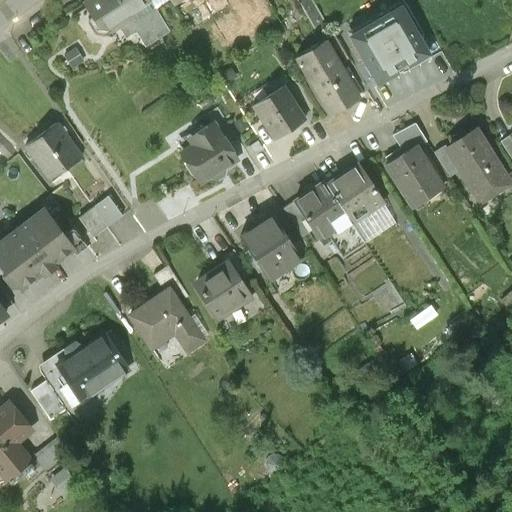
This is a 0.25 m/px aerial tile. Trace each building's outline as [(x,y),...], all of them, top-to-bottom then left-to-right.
[(94,0),(84,6),(99,29),(113,32),(120,28),(134,19),(131,15),(150,2),(150,0),(94,0)] [(134,19),(120,28),(127,40),(135,34),(144,48),(169,31),(150,2),(131,15),(134,19)] [(401,3),(346,35),(377,88),(400,75),(397,71),(407,66),(409,70),(433,57),(401,3)] [(360,98),(330,47),(301,64),(331,116),(360,98)] [(102,94),(90,78),(65,95),(94,137),(110,126),(93,100),(102,94)] [(284,87),(254,106),(275,139),(305,120),(284,87)] [(248,127),(242,118),(233,123),(236,127),(237,126),(241,131),(248,127)] [(82,158),(57,124),(42,135),(66,169),(82,158)] [(213,124),(206,128),(204,126),(187,137),(193,146),(181,153),(184,158),(185,164),(192,176),(196,177),(200,183),(206,179),(219,180),(225,176),(227,167),(237,161),(213,124)] [(511,182),(478,129),(446,150),(460,172),(481,205),(511,184),(511,182)] [(66,169),(42,135),(26,146),(30,152),(26,155),(30,160),(34,157),(50,180),(66,169)] [(511,137),(503,143),(511,156),(511,137)] [(257,142),(249,147),(254,154),(262,148),(257,142)] [(460,172),(446,150),(445,149),(436,155),(451,178),(460,172)] [(420,151),(408,159),(405,154),(386,167),(412,209),(443,189),(420,151)] [(384,204),(358,164),(329,183),(355,222),(384,204)] [(329,183),(298,202),(299,203),(315,229),(326,246),(333,241),(345,259),(368,244),(355,222),(329,183)] [(126,216),(110,193),(93,205),(109,228),(126,216)] [(299,203),(285,212),(302,237),(315,229),(299,203)] [(109,228),(93,205),(76,217),(92,240),(109,228)] [(44,209),(0,241),(0,258),(8,269),(3,273),(11,284),(17,285),(19,284),(22,288),(43,273),(45,276),(55,268),(53,265),(74,249),(44,209)] [(284,210),(275,216),(294,245),(303,240),(302,237),(285,212),(284,210)] [(275,216),(242,237),(270,281),(303,259),(294,245),(275,216)] [(228,261),(195,283),(219,320),(252,298),(228,261)] [(161,279),(168,291),(170,290),(175,299),(185,292),(168,266),(153,275),(157,281),(161,279)] [(168,291),(131,315),(152,349),(177,333),(189,352),(203,343),(175,299),(170,290),(168,291)] [(111,353),(99,336),(58,364),(71,384),(61,391),(74,409),(131,371),(116,350),(111,353)] [(0,411),(0,469),(11,482),(34,464),(17,444),(33,432),(10,404),(0,411)]
